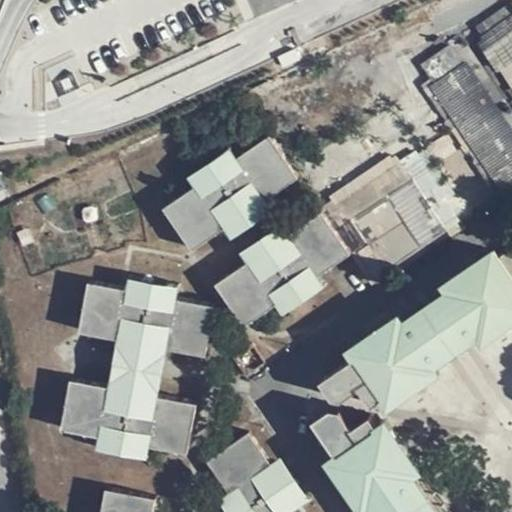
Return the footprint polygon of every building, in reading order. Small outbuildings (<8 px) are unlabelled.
[(511,61),(495,37),(467,55),(486,84),(503,73),(511,85),(511,61)] [(511,176),(435,64),(418,75),(490,178),(486,181),(505,211),(500,215),(511,233),(511,176)] [(490,178),(418,75),(409,81),(500,215),(505,211),(486,181),(490,178)] [(241,150),(195,182),(163,204),(192,247),(225,225),(271,193),(304,170),(275,127),(241,150)] [(189,171),(195,182),(241,150),(234,139),(189,171)] [(384,260),(456,229),(442,197),(429,203),(417,176),(429,171),(419,147),(340,182),(354,213),(396,195),(406,219),(390,226),(395,236),(377,244),(384,260)] [(279,203),(271,193),(225,225),(232,236),(279,203)] [(104,220),(107,221),(110,221),(113,220),(115,218),(117,215),(118,211),(117,208),(116,205),(113,203),(110,201),(107,201),(103,202),(101,204),(99,207),(98,210),(98,213),(99,216),(101,218),(104,220)] [(294,227),(249,259),(216,282),(244,322),(277,299),(322,268),(355,245),(327,204),(294,227)] [(241,249),(249,259),(294,227),(287,217),(241,249)] [(511,333),(511,262),(510,259),(503,249),(499,251),(451,285),(455,292),(414,320),(410,314),(357,350),(364,361),(392,402),(400,412),(452,375),(448,369),(489,341),(493,347),(511,333)] [(331,281),(322,268),(277,299),(286,313),(331,281)] [(127,272),(124,287),(177,298),(180,283),(127,272)] [(177,298),(124,287),(86,279),(76,328),(114,336),(104,384),(67,377),(55,428),(94,436),(148,446),(190,455),(200,404),(158,396),(168,348),(207,355),(217,306),(177,298)] [(392,402),(364,361),(333,383),(343,400),(359,400),(371,392),(382,408),(392,402)] [(341,455),(382,425),(374,416),(358,427),(349,413),(334,411),(318,423),(341,455)] [(395,417),(382,425),(341,455),(333,461),(367,511),(447,511),(425,480),(434,473),(395,417)] [(230,493),(241,511),(304,511),(304,510),(273,464),(251,433),(208,461),(230,493)] [(146,459),(148,446),(94,436),(91,449),(146,459)] [(285,456),(273,464),(304,510),(315,503),(285,456)] [(101,511),(154,511),(158,493),(107,484),(101,511)] [(226,511),(241,511),(230,493),(219,501),(226,511)]
